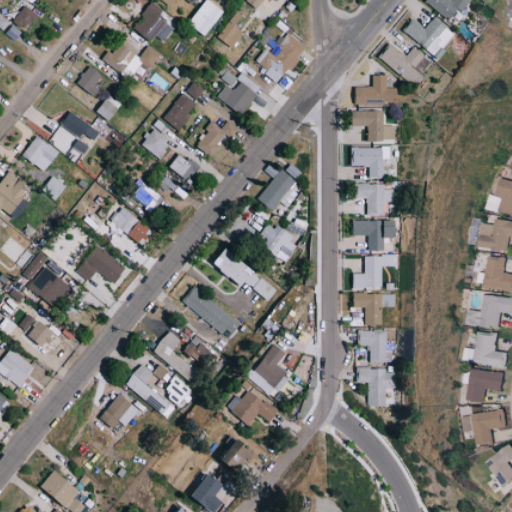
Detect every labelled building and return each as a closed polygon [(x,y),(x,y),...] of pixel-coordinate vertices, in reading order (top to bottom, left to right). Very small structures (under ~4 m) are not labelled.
[(205,0),(188,23),(206,35),(223,11),(207,0),(205,0)] [(277,0),(246,0),(257,8),(263,0),(276,0),(277,0)] [(427,0),(426,3),(451,19),(458,8),(463,11),(469,0),(427,0)] [(150,41),(169,18),(152,3),(132,27),(150,41)] [(14,19),(27,31),(39,16),(25,5),(14,19)] [(241,29),(247,17),(234,11),(228,23),(241,29)] [(9,21),(0,14),(0,27),(3,29),(9,21)] [(424,28),(412,19),(403,30),(436,57),(455,33),(433,16),(424,28)] [(229,44),(235,31),(222,26),(217,38),(229,44)] [(255,61),(267,70),(264,74),(277,84),(306,47),(289,33),(272,54),(265,48),(255,61)] [(102,58),(120,73),(138,52),(123,39),(111,54),(108,51),(102,58)] [(431,59),(411,48),(407,55),(388,44),(378,61),(418,83),(431,59)] [(138,59),(151,68),(161,54),(147,45),(138,59)] [(94,96),(100,88),(95,85),(103,75),(90,65),(76,83),(94,96)] [(387,87),(387,75),(372,74),(372,87),(355,87),(355,102),(397,103),(397,87),(387,87)] [(197,99),(204,88),(193,80),(185,91),(197,99)] [(240,115),(257,95),(240,81),(232,91),(225,85),(216,96),(240,115)] [(163,117),(178,129),(197,105),(182,93),(163,117)] [(110,121),(119,109),(106,99),(97,111),(110,121)] [(395,125),(384,125),(384,110),(352,110),(352,125),(368,125),(367,140),(394,140),(395,125)] [(99,132),(71,111),(61,124),(80,138),(83,133),(93,140),(99,132)] [(165,125),(157,119),(152,126),(159,132),(165,125)] [(221,128),(211,121),(195,146),(212,156),(233,124),(226,120),(221,128)] [(158,157),(171,141),(153,127),(141,143),(158,157)] [(22,156),(45,171),(59,151),(36,135),(22,156)] [(88,147),(77,139),(72,146),(83,154),(88,147)] [(383,158),(389,159),(389,148),(351,147),(350,165),(368,166),(368,178),(382,178),(383,158)] [(197,166),(177,153),(167,168),(187,181),(197,166)] [(290,188),(302,171),(290,163),(283,173),(269,163),(263,171),(272,177),(257,199),(273,210),(279,200),(288,207),(297,193),(290,188)] [(23,189),(28,183),(9,169),(0,181),(0,208),(11,217),(28,193),(23,189)] [(55,200),(66,187),(52,176),(42,189),(55,200)] [(511,180),(505,179),(499,197),(494,196),(490,208),(511,214),(511,180)] [(132,198),(151,209),(160,194),(141,183),(132,198)] [(392,189),(384,189),(384,183),(356,183),(356,198),(366,198),(366,214),(384,214),(384,202),(393,201),(392,189)] [(110,224),(141,242),(151,226),(120,208),(110,224)] [(511,220),(499,219),(498,225),(487,223),(484,247),(510,251),(511,238),(511,220)] [(367,250),(383,250),(383,238),(397,237),(397,220),(352,220),(353,235),(367,235),(367,250)] [(279,257),(285,247),(290,250),(296,238),(268,222),(255,243),(279,257)] [(125,268),(96,245),(76,271),(88,281),(96,270),(112,283),(125,268)] [(15,263),(21,267),(30,253),(24,249),(15,263)] [(276,289),(226,249),(215,262),(266,302),(276,289)] [(23,276),(32,280),(44,255),(36,250),(23,276)] [(396,255),(363,255),(363,273),(353,273),(352,288),(381,288),(382,266),(396,266),(396,255)] [(511,273),(507,273),(509,259),(493,256),(488,288),(511,291),(511,273)] [(28,289),(59,308),(73,286),(42,267),(28,289)] [(240,324),(194,286),(182,301),(228,339),(240,324)] [(364,307),(364,324),(382,325),(382,306),(395,306),(395,294),(353,293),(353,307),(364,307)] [(505,312),(511,313),(511,297),(489,295),(487,311),(475,310),(474,325),(503,328),(505,312)] [(59,337),(28,313),(18,325),(49,349),(59,337)] [(385,362),(386,331),(357,330),(356,345),(369,345),(368,361),(385,362)] [(180,341),(168,331),(152,349),(186,380),(195,370),(172,350),(180,341)] [(500,352),(501,333),(483,332),(482,349),(471,348),(470,363),(508,365),(509,352),(500,352)] [(212,351),(194,337),(183,350),(201,365),(212,351)] [(275,386),(286,372),(276,364),(285,352),(275,344),(254,369),(275,386)] [(0,373),(19,386),(34,365),(9,348),(0,360),(0,373)] [(168,416),(175,406),(144,384),(152,372),(140,364),(125,386),(168,416)] [(367,406),(394,405),(393,368),(356,369),(356,383),(366,382),(367,406)] [(488,403),(490,389),(505,391),(507,373),(477,370),(473,401),(488,403)] [(180,403),(191,388),(173,375),(163,390),(180,403)] [(257,413),(271,421),(278,410),(246,390),(231,413),(250,425),(257,413)] [(138,407),(116,394),(101,420),(113,427),(117,420),(127,426),(138,407)] [(479,446),(496,444),(494,429),(509,427),(507,411),(466,415),(468,431),(478,430),(479,446)] [(255,448),(236,439),(225,463),(244,472),(255,448)] [(511,458),(508,450),(489,459),(503,487),(511,482),(511,458)] [(40,487),(72,511),(79,511),(84,506),(74,497),(80,490),(54,469),(40,487)] [(196,499),(219,511),(221,511),(227,502),(219,497),(228,483),(210,473),(196,499)]
